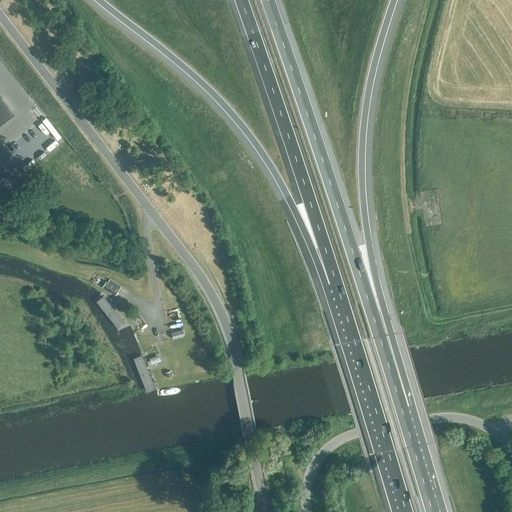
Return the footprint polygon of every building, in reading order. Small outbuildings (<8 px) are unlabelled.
[(0,123),(13,113),(0,96),(0,123)] [(96,283),(109,291),(112,286),(99,278),(96,283)] [(103,296),(96,303),(116,328),(124,322),(103,296)] [(130,327),(120,331),(131,359),(141,355),(130,327)] [(172,339),(183,336),(182,329),(170,332),(172,339)] [(131,359),(145,394),(155,390),(141,355),(131,359)]
